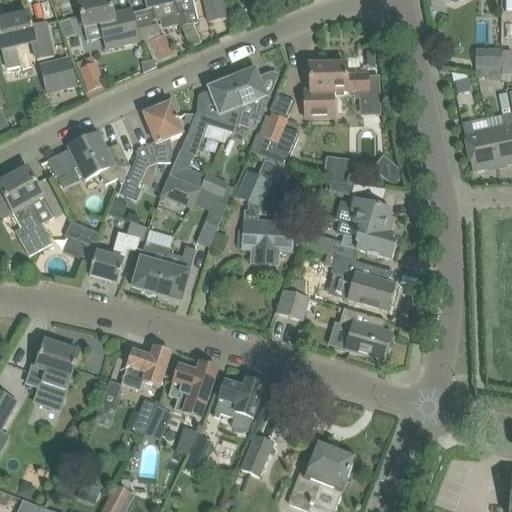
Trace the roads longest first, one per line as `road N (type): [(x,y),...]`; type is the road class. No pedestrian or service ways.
road 1 (residential): [(430,410),(252,357),(0,301)]
road 2 (residential): [(0,158),(276,23),(342,0)]
road 3 (residential): [(430,410),(444,334),(440,196)]
road 4 (residential): [(440,196),(435,125),(406,0)]
